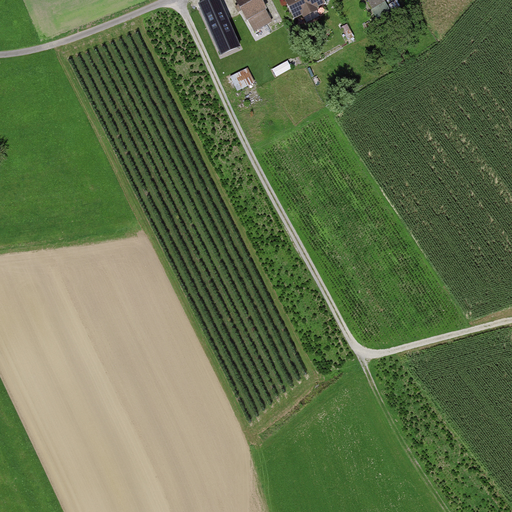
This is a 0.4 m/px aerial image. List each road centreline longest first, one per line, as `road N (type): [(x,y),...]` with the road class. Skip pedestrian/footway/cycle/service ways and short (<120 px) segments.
road 1 (track): [(511,322),(378,354),(359,349),(253,156),(182,0)]
road 2 (track): [(449,511),(359,349)]
road 3 (residential): [(0,55),(175,0)]
